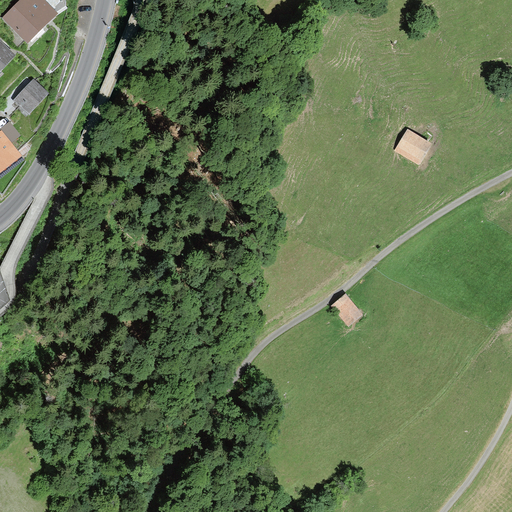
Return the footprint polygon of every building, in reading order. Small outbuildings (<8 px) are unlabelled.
[(59,14),(44,0),(20,0),(1,18),(27,45),(59,14)] [(0,73),(16,58),(0,42),(0,73)] [(49,96),(33,80),(13,100),(29,116),(49,96)] [(20,138),(9,123),(0,129),(0,176),(22,160),(11,145),(20,138)] [(435,147),(406,129),(392,151),(420,169),(435,147)] [(363,317),(345,295),(330,307),(348,330),(363,317)]
